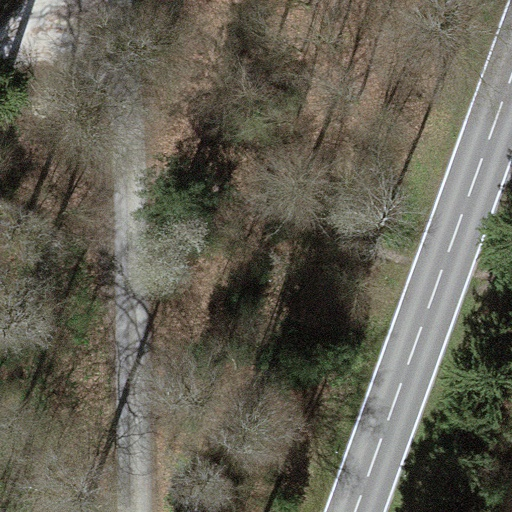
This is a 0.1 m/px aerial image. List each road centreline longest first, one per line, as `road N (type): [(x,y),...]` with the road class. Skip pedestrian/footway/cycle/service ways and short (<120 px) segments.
road 1 (secondary): [(363,511),(511,73)]
road 2 (track): [(511,259),(483,270),(449,269),(127,160)]
road 3 (residential): [(127,160),(130,511)]
road 4 (track): [(5,39),(126,98)]
